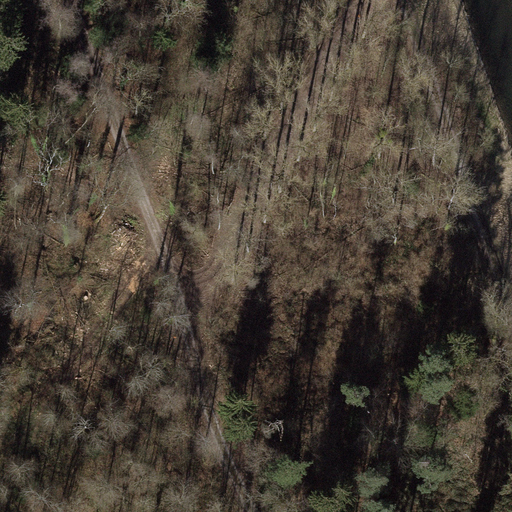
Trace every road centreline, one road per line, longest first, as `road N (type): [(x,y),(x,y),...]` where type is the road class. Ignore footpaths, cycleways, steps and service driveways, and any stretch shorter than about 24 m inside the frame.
road 1 (track): [(54,0),(197,423),(242,511)]
road 2 (track): [(404,0),(511,318)]
road 3 (track): [(136,227),(78,187),(0,168)]
